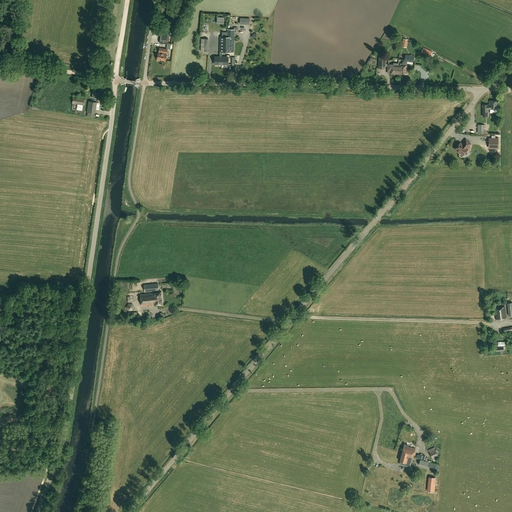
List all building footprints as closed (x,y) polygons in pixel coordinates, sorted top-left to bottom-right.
[(165,36),(165,37),(161,37),(160,43),(168,44),(169,36),(165,36)] [(227,52),(228,37),(221,37),(220,57),(214,56),(214,64),(228,65),(228,57),(222,57),(222,51),(227,52)] [(433,52),(424,47),(421,52),(430,56),(433,52)] [(158,59),(166,60),(167,53),(168,49),(160,48),(159,53),(158,53),(158,59)] [(400,74),(400,63),(400,67),(394,66),(394,64),(389,64),(388,71),(390,71),(390,73),(400,74)] [(93,98),(103,100),(104,89),(94,88),(93,98)] [(83,105),(84,99),(73,97),(72,104),(83,105)] [(97,102),(88,101),(87,112),(95,113),(97,102)] [(489,101),(489,105),(483,105),(482,117),(488,117),(488,109),(498,109),(498,101),(489,101)] [(489,138),(489,147),(498,147),(498,139),(489,138)] [(460,143),(455,149),(463,155),(468,149),(467,149),(471,144),(466,140),(462,144),(460,143)] [(144,284),(145,292),(159,290),(158,283),(144,284)] [(154,292),(154,293),(140,294),(142,306),(155,304),(156,305),(163,304),(161,291),(154,292)] [(505,307),(494,308),(496,319),(506,318),(505,307)] [(495,352),(503,351),(503,347),(505,346),(505,342),(497,342),(497,347),(495,347),(495,352)] [(408,446),(408,445),(405,444),(402,453),(404,454),(405,453),(406,453),(408,453),(410,453),(409,454),(410,454),(410,455),(411,455),(411,456),(413,457),(415,448),(408,446)] [(439,457),(434,447),(427,450),(431,460),(439,457)] [(412,459),(413,457),(411,456),(411,455),(410,455),(410,454),(409,454),(410,453),(408,453),(406,453),(405,453),(404,454),(402,453),(400,461),(406,462),(405,466),(410,467),(412,459)] [(437,476),(430,475),(428,489),(435,490),(437,476)]
